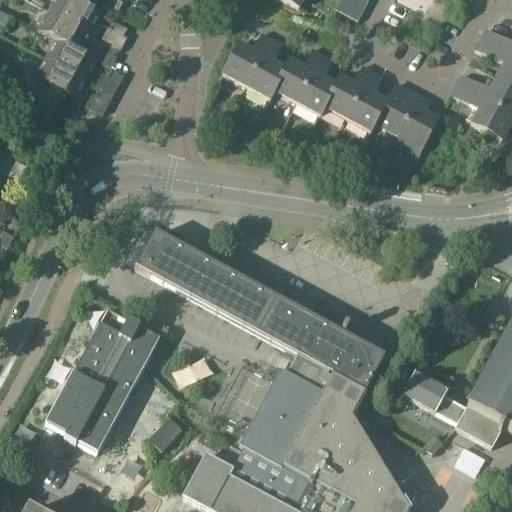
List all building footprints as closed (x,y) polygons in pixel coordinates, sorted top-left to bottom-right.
[(56,0),(49,15),(89,37),(99,17),(91,13),(66,0),(56,0)] [(66,0),(91,13),(97,0),(66,0)] [(111,0),(110,0),(106,8),(117,14),(117,15),(122,6),(121,5),(111,0)] [(274,0),(297,12),(303,0),(274,0)] [(359,0),(341,0),(340,2),(361,14),(367,4),(359,0)] [(340,2),(334,12),(356,24),(361,14),(340,2)] [(49,15),(38,35),(55,44),(55,43),(79,56),(79,55),(89,37),(49,15)] [(112,33),(111,34),(123,40),(123,39),(127,32),(116,26),(112,33)] [(485,33),(479,43),(511,60),(511,47),(485,33)] [(237,48),(221,79),(222,79),(245,91),(271,43),(261,37),(251,55),(237,48)] [(55,44),(44,63),(85,85),(96,64),(92,62),(79,55),(79,56),(55,43),(55,44)] [(271,43),(245,91),(269,104),(273,97),(271,95),(283,72),(271,66),(281,48),(271,43)] [(511,60),(479,43),(474,53),(501,68),(494,81),(511,90),(511,60)] [(101,53),(101,54),(112,59),(113,59),(116,52),(116,51),(105,46),(104,47),(101,53)] [(283,72),(271,95),(273,97),(296,109),(321,59),(310,53),(301,71),(287,64),(283,72)] [(321,59),(296,109),(319,121),(323,112),(321,111),(333,89),(322,83),(331,65),(321,59)] [(44,63),(34,82),(43,87),(67,99),(75,103),(85,85),(44,63)] [(333,89),(321,111),(323,112),(345,124),(371,75),(361,69),(351,87),(338,80),(333,89)] [(108,80),(108,81),(119,87),(123,79),(112,73),(112,74),(108,80)] [(371,75),(345,124),(369,137),(374,128),(373,127),(385,106),(372,99),(382,81),(371,75)] [(460,79),(455,89),(511,119),(511,90),(494,81),(488,93),(460,79)] [(385,106),(373,127),(374,128),(420,152),(437,122),(423,114),(426,110),(416,105),(419,101),(395,88),(385,106)] [(511,119),(455,89),(449,99),(476,114),(469,127),(500,144),(511,122),(511,119)] [(98,100),(97,100),(109,106),(113,99),(101,93),(101,94),(98,100)] [(144,256),(135,273),(296,360),(286,377),(279,374),(279,375),(276,382),(239,449),(238,449),(346,507),(372,458),(349,420),(362,396),(381,361),(342,339),(347,330),(319,314),(314,323),(312,322),(192,258),(165,243),(155,237),(154,237),(153,238),(149,246),(144,256)] [(106,313),(43,430),(55,437),(56,436),(64,440),(63,442),(75,449),(76,447),(96,458),(140,377),(151,356),(159,343),(139,332),(138,332),(139,330),(127,324),(106,313)] [(456,428),(454,432),(454,433),(490,452),(502,432),(511,437),(511,325),(484,377),(466,411),(465,411),(456,428)] [(404,393),(401,398),(456,428),(465,411),(444,399),(446,395),(413,377),(405,390),(404,389),(402,392),(404,393)] [(156,434),(148,444),(160,456),(162,454),(181,434),(168,422),(156,434)] [(433,440),(422,452),(432,457),(441,447),(433,440)] [(204,459),(181,502),(195,510),(199,511),(405,511),(404,509),(405,508),(396,493),(394,494),(372,458),(346,507),(238,449),(238,450),(243,453),(240,457),(238,461),(231,474),(221,468),(204,459)] [(230,451),(221,468),(231,474),(238,461),(240,457),(230,451)]
